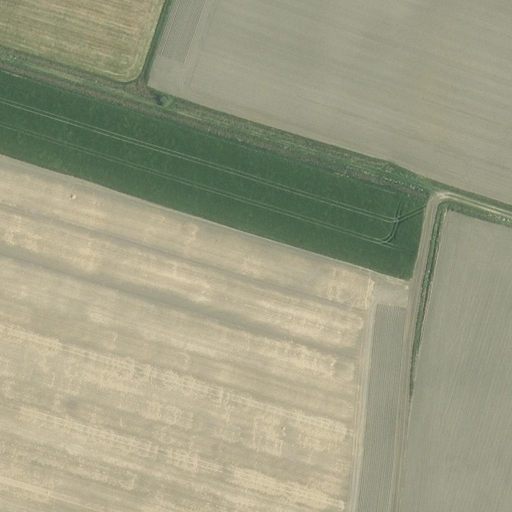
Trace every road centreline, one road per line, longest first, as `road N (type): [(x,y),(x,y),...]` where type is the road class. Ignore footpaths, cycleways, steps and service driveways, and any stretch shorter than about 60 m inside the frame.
road 1 (track): [(0,58),(511,217)]
road 2 (track): [(393,511),(439,193)]
